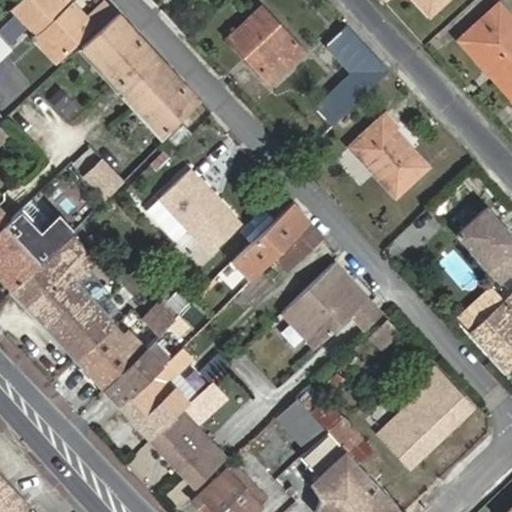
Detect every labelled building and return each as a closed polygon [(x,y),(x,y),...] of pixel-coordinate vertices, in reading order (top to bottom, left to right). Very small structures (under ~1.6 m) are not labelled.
[(45,48),(54,58),(110,5),(105,0),(103,0),(85,18),(70,3),(65,6),(59,0),(19,0),(13,6),(40,35),(47,29),(57,38),(45,48)] [(417,0),(430,14),(445,0),(417,0)] [(486,52),(511,81),(511,15),(502,4),(461,40),(478,60),(486,52)] [(110,5),(54,58),(58,63),(94,28),(97,31),(117,12),(110,5)] [(256,56),(250,62),(270,83),(304,50),(262,8),(235,35),(256,56)] [(117,12),(97,31),(84,43),(120,83),(154,52),(117,12)] [(0,30),(14,42),(23,31),(7,19),(0,26),(0,30)] [(315,112),(332,130),(390,72),(348,26),(328,45),(354,73),(315,112)] [(229,41),(250,62),(256,56),(235,35),(229,41)] [(0,69),(6,76),(22,62),(0,37),(0,69)] [(511,99),(511,81),(486,52),(478,60),(511,99)] [(197,100),(162,61),(127,92),(161,131),(197,100)] [(49,100),(68,115),(78,103),(59,87),(49,100)] [(399,130),(388,117),(353,149),(399,200),(429,172),(395,134),(399,130)] [(192,134),(181,120),(156,142),(168,155),(192,134)] [(0,145),(12,134),(3,125),(0,127),(0,145)] [(101,156),(83,175),(104,196),(122,178),(101,156)] [(240,225),(190,173),(162,200),(213,252),(240,225)] [(511,271),(511,233),(485,205),(457,232),(502,280),(511,271)] [(20,208),(9,219),(32,241),(42,232),(20,208)] [(256,238),(275,220),(265,209),(264,208),(245,227),(256,238)] [(0,226),(9,218),(0,209),(0,226)] [(69,233),(73,229),(59,215),(42,232),(32,241),(9,219),(0,227),(0,280),(11,292),(59,243),(69,233)] [(305,254),(323,236),(311,221),(291,240),(303,252),(305,254)] [(59,243),(11,292),(79,364),(117,328),(77,285),(99,263),(69,233),(59,243)] [(303,252),(291,240),(284,248),(295,260),(303,252)] [(284,248),(275,256),(287,268),(295,260),(284,248)] [(315,350),(351,316),(365,331),(386,311),(335,259),(279,313),(315,350)] [(511,294),(471,331),(510,374),(511,372),(511,294)] [(103,390),(120,407),(150,377),(143,369),(157,356),(191,323),(181,313),(159,334),(103,390)] [(88,374),(103,390),(159,334),(144,320),(126,337),(88,374)] [(88,374),(126,337),(117,328),(79,364),(88,374)] [(120,407),(150,440),(189,402),(170,382),(180,371),(194,358),(182,346),(165,363),(150,377),(120,407)] [(204,371),(213,380),(230,363),(222,354),(204,371)] [(165,363),(157,356),(143,369),(150,377),(165,363)] [(473,405),(436,366),(422,380),(428,386),(377,434),(409,467),(473,405)] [(170,382),(189,402),(200,392),(180,371),(170,382)] [(189,402),(150,440),(180,472),(211,442),(195,425),(225,396),(211,381),(200,392),(189,402)] [(309,451),(328,432),(297,397),(277,417),(309,451)] [(256,399),(244,410),(255,422),(267,410),(256,399)] [(180,472),(199,493),(249,444),(230,424),(211,442),(180,472)] [(309,451),(301,458),(320,480),(312,487),(320,499),(311,511),(395,511),(398,510),(328,432),(309,451)] [(236,462),(193,502),(199,508),(206,502),(215,511),(254,511),(269,498),(236,462)] [(37,511),(1,473),(0,474),(0,511),(37,511)] [(511,511),(511,495),(494,511),(511,511)] [(215,511),(206,502),(199,508),(202,511),(215,511)]
